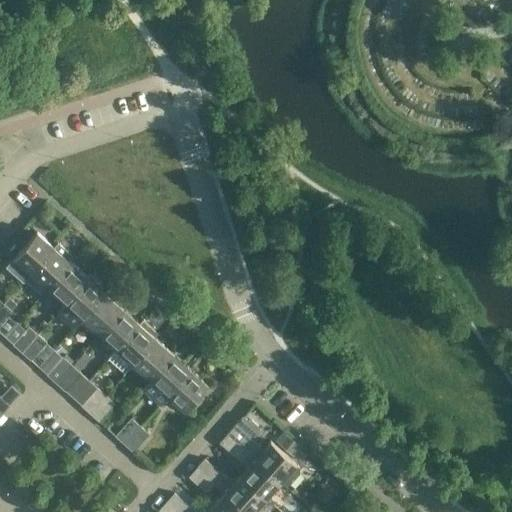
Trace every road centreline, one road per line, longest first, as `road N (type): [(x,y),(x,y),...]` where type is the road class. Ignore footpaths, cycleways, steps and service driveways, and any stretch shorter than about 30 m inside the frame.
road 1 (residential): [(0,195),(34,157),(168,115),(181,124),(245,312),(275,360)]
road 2 (residential): [(275,360),(440,511)]
road 3 (residential): [(275,360),(153,489)]
road 4 (residential): [(153,489),(40,388)]
